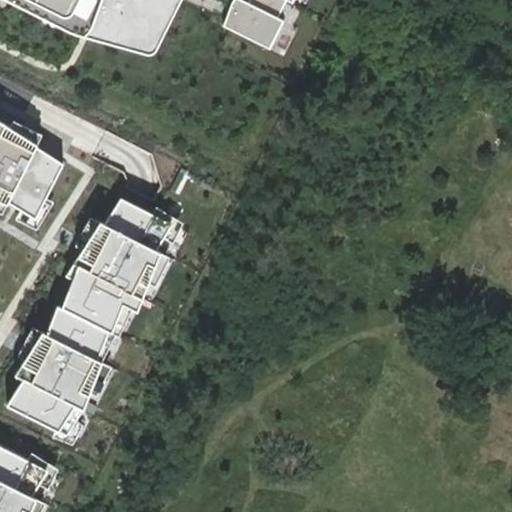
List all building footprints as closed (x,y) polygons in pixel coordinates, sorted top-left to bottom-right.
[(7,0),(75,34),(86,36),(149,53),(152,53),(156,50),(181,0),(7,0)] [(286,0),(233,0),(232,1),(223,25),(270,48),(284,20),(276,16),(286,0)] [(0,209),(30,224),(63,165),(0,122),(0,209)] [(176,226),(120,195),(98,225),(90,219),(69,256),(54,307),(46,305),(38,338),(0,394),(0,408),(77,441),(176,226)] [(59,470),(31,454),(28,460),(0,445),(0,511),(45,511),(62,478),(56,475),(59,470)]
